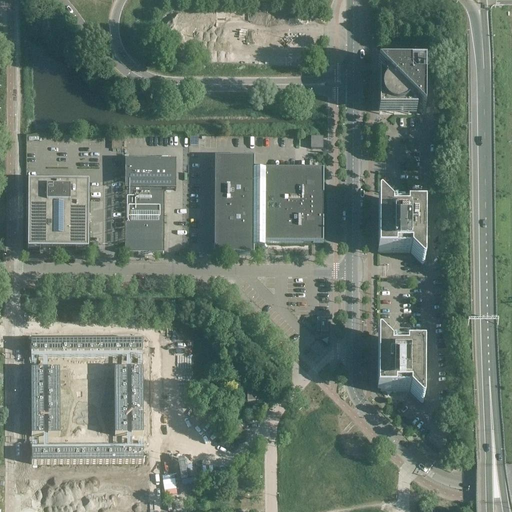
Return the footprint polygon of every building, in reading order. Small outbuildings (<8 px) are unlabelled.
[(423,117),(424,71),(377,70),(379,72),(385,79),(382,82),(378,78),(378,116),(416,116),(411,112),(415,109),(421,115),(423,117)] [(323,150),(323,139),(311,139),(311,150),(323,150)] [(323,220),(323,196),(323,171),(313,171),(264,171),(254,171),(254,159),(214,159),(214,164),(214,254),(214,256),(253,256),(253,249),(260,249),(264,253),(266,251),(268,249),(264,245),(264,244),(312,245),(323,245),(323,220)] [(163,246),(164,195),(162,195),(162,192),(175,192),(176,162),(125,162),(125,191),(126,191),(126,194),(125,194),(124,245),(124,255),(163,256),(163,254),(163,246)] [(88,231),(88,213),(88,206),(88,185),(27,185),(27,253),(57,253),(88,253),(88,245),(88,231)] [(424,265),(424,210),(392,209),(392,210),(391,210),(391,209),(380,198),(379,197),(379,198),(378,198),(378,199),(378,250),(378,253),(377,253),(377,254),(380,254),(410,254),(410,253),(410,255),(421,266),(422,266),(423,266),(424,265)] [(412,297),(412,286),(404,286),(404,297),(412,297)] [(327,334),(327,320),(317,320),(317,334),(327,334)] [(423,403),(423,349),(424,349),(424,348),(391,348),(391,349),(391,348),(380,337),(379,336),(378,336),(378,337),(377,337),(377,392),(377,393),(409,393),(409,392),(410,392),(410,393),(420,404),(421,405),(422,405),(423,404),(423,403)] [(143,343),(31,344),(31,360),(143,360),(143,343)] [(44,365),(31,365),(31,438),(44,438),(44,365)] [(61,365),(47,365),(47,438),(61,438),(61,365)] [(127,365),(114,365),(114,438),(127,438),(127,365)] [(145,365),(131,365),(131,439),(146,439),(145,365)] [(263,404),(263,393),(252,393),(251,382),(247,382),(247,404),(263,404)] [(193,439),(193,463),(217,463),(217,439),(193,439)] [(441,439),(434,446),(446,457),(453,450),(441,439)] [(33,449),(33,466),(144,466),(144,449),(33,449)]
